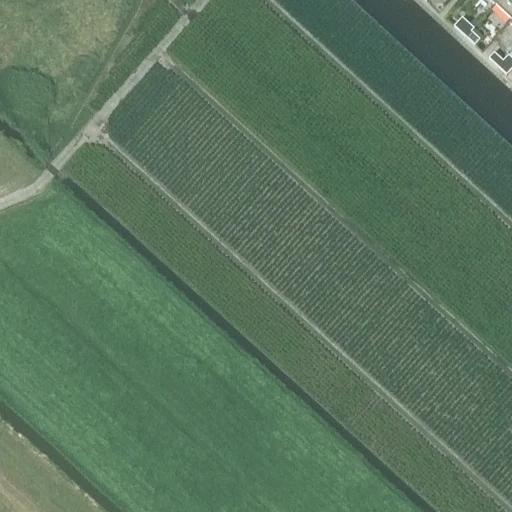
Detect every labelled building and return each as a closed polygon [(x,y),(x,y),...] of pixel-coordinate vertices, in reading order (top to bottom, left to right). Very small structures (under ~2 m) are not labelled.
[(511,0),(502,0),(497,6),(511,20),(511,0)] [(462,19),(454,28),(466,39),(471,33),(474,30),(462,19)] [(471,33),(466,39),(475,47),(480,41),(471,33)] [(494,54),(488,60),(498,69),(503,63),(494,54)] [(503,63),(498,69),(506,77),(511,71),(511,60),(508,57),(503,63)]
